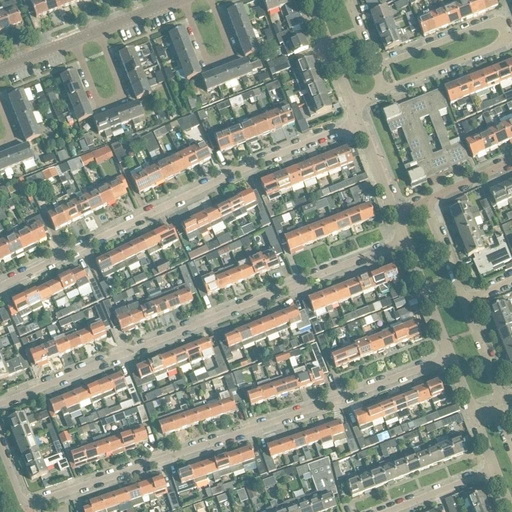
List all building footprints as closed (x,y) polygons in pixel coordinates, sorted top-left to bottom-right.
[(0,0),(0,1),(3,0),(8,0),(10,3),(2,6),(3,9),(10,28),(22,24),(12,0),(0,0)] [(23,0),(25,5),(29,15),(34,13),(36,18),(47,14),(42,0),(41,0),(31,4),(29,0),(23,0)] [(42,0),(47,14),(59,9),(55,0),(42,0)] [(68,0),(55,0),(59,9),(70,5),(68,0)] [(275,0),(262,0),(266,8),(267,13),(279,9),(275,0)] [(275,0),(279,9),(284,7),(289,17),(285,19),(290,30),(301,25),(303,25),(293,0),(275,0)] [(376,8),(372,0),(366,0),(365,1),(368,11),(376,8)] [(378,0),(372,0),(376,8),(381,7),(378,0)] [(408,6),(406,0),(405,0),(404,0),(394,4),(397,11),(408,6)] [(470,0),(467,1),(473,17),(485,12),(480,0),(470,0)] [(480,0),(485,12),(498,7),(494,0),(480,0)] [(467,1),(454,6),(460,22),(473,17),(467,1)] [(448,27),(460,22),(454,6),(442,11),(448,27)] [(228,12),(228,13),(232,24),(246,18),(241,7),(228,12)] [(391,20),(386,8),(370,14),(375,26),(391,20)] [(3,9),(0,9),(0,32),(10,28),(3,9)] [(436,31),(448,27),(442,11),(430,16),(436,31)] [(423,36),(436,31),(430,16),(417,21),(423,36)] [(250,30),(246,18),(232,24),(236,35),(250,30)] [(391,20),(375,26),(380,39),(396,33),(391,20)] [(278,25),(274,27),(277,36),(282,34),(278,25)] [(169,35),(173,44),(173,46),(188,41),(183,30),(169,35)] [(236,35),(241,46),(255,41),(250,30),(236,35)] [(282,34),(277,36),(278,38),(281,45),(283,44),(286,51),(288,57),(294,54),(298,53),(308,49),(303,37),(294,41),(293,39),(290,31),(282,34)] [(409,42),(406,35),(403,36),(401,31),(396,33),(380,39),(385,51),(409,42)] [(173,46),(174,47),(178,58),(192,52),(188,41),(173,46)] [(255,41),(241,46),(245,58),(259,52),(255,41)] [(133,49),(119,55),(123,66),(144,58),(150,56),(148,49),(135,54),(133,49)] [(178,58),(182,69),(196,64),(192,52),(178,58)] [(269,69),(288,62),(286,56),(267,64),(269,69)] [(144,58),(123,66),(128,77),(142,72),(140,66),(146,64),(144,58)] [(312,59),(303,63),(296,66),(299,72),(294,75),(296,80),(317,72),(312,59)] [(252,75),(251,72),(262,68),(260,61),(249,66),(247,61),(235,65),(241,79),(252,75)] [(269,69),(270,72),(272,76),(290,68),(288,62),(269,69)] [(182,69),(187,80),(201,75),(196,64),(182,69)] [(506,64),(493,69),(500,85),(511,80),(506,64)] [(241,79),(235,65),(224,69),(229,83),(241,79)] [(224,69),(213,74),(218,88),(220,93),(227,91),(225,85),(229,83),(224,69)] [(493,69),(481,74),(487,90),(500,85),(493,69)] [(79,83),(75,72),(61,77),(65,89),(79,83)] [(128,77),(132,89),(146,83),(142,72),(128,77)] [(267,72),(257,76),(259,82),(269,78),(267,72)] [(306,90),(322,84),(317,72),(296,80),(301,92),(306,90)] [(475,73),(468,76),(469,79),(475,95),(487,90),(481,74),(476,76),(475,73)] [(207,92),(218,88),(213,74),(201,78),(207,92)] [(469,79),(456,84),(465,105),(477,100),(475,95),(469,79)] [(157,86),(154,80),(146,83),(132,89),(137,100),(151,95),(148,89),(157,86)] [(265,86),(266,87),(268,93),(280,87),(278,81),(265,86)] [(83,95),(79,83),(65,89),(69,100),(83,95)] [(306,105),(327,96),(322,84),(306,90),(308,96),(303,98),(306,105)] [(465,105),(456,84),(444,89),(450,105),(456,102),(458,107),(465,105)] [(29,90),(9,98),(13,109),(30,102),(33,101),(29,90)] [(440,90),(422,97),(429,116),(436,133),(445,130),(438,113),(448,109),(440,90)] [(257,101),(253,91),(253,92),(252,91),(240,96),(243,102),(249,100),(251,104),(257,101)] [(54,93),(48,95),(52,105),(57,102),(54,93)] [(74,111),(88,106),(83,95),(69,100),(71,105),(66,107),(69,113),(74,111)] [(194,99),(197,108),(197,106),(201,104),(202,106),(206,104),(203,96),(199,97),(199,98),(194,100),(194,99)] [(240,96),(228,101),(231,107),(237,104),(238,108),(244,106),(243,102),(240,96)] [(327,96),(306,105),(309,111),(311,117),(316,115),(331,109),(327,96)] [(44,97),(38,99),(37,100),(40,106),(47,103),(44,97)] [(422,97),(403,105),(417,141),(427,137),(424,129),(423,130),(420,120),(429,116),(422,97)] [(231,107),(228,101),(216,106),(219,112),(231,107)] [(13,109),(17,120),(35,113),(30,102),(13,109)] [(127,107),(134,127),(140,125),(138,119),(144,117),(138,103),(127,107)] [(57,118),(62,115),(63,115),(58,104),(52,106),(56,118),(57,118)] [(294,124),(288,108),(287,104),(274,109),(276,113),(282,129),(294,124)] [(390,107),(382,110),(383,115),(391,134),(397,132),(396,130),(401,128),(408,145),(418,141),(417,141),(403,105),(391,110),(390,107)] [(88,106),(74,111),(78,123),(92,117),(88,106)] [(134,127),(127,107),(116,112),(121,125),(132,121),(134,127)] [(298,108),(292,110),(297,122),(303,120),(298,108)] [(207,119),(204,111),(197,113),(200,121),(207,119)] [(35,113),(17,120),(22,131),(36,126),(43,123),(38,112),(35,114),(35,113)] [(116,112),(104,116),(111,134),(123,130),(121,125),(116,112)] [(488,112),(482,115),(484,120),(490,132),(497,147),(509,141),(502,126),(495,129),(488,112)] [(282,129),(276,113),(263,118),(270,134),(282,129)] [(188,123),(190,129),(191,130),(199,126),(194,114),(188,117),(181,119),(177,121),(180,127),(188,123)] [(67,127),(62,115),(57,118),(61,129),(67,127)] [(106,139),(112,136),(104,116),(93,120),(98,134),(104,132),(106,139)] [(257,138),(270,134),(263,118),(251,122),(257,138)] [(180,127),(177,121),(165,127),(168,133),(172,131),(173,131),(180,127)] [(469,121),(461,125),(464,131),(472,127),(469,121)] [(511,121),(502,126),(509,141),(511,139),(511,121)] [(251,122),(239,127),(245,143),(248,142),(249,145),(258,141),(257,138),(251,122)] [(26,143),(40,137),(36,126),(22,131),(26,143)] [(156,139),(168,133),(165,127),(153,133),(156,139)] [(239,127),(226,132),(233,148),(245,143),(239,127)] [(446,159),(450,167),(455,165),(455,166),(468,160),(461,144),(451,148),(447,138),(448,138),(445,130),(436,133),(443,151),(446,159)] [(233,148),(226,132),(214,137),(213,135),(210,134),(207,135),(213,149),(218,147),(220,153),(233,148)] [(490,132),(478,137),(485,153),(497,147),(490,132)] [(95,150),(94,147),(89,134),(83,136),(88,147),(90,152),(95,150)] [(141,138),(143,142),(149,155),(154,152),(159,149),(151,134),(146,136),(141,138)] [(141,138),(139,135),(133,139),(131,135),(126,138),(132,150),(137,148),(136,146),(143,142),(141,138)] [(418,141),(431,174),(436,172),(437,174),(451,168),(450,167),(446,159),(443,151),(433,155),(430,146),(431,145),(427,137),(417,141),(418,141)] [(478,137),(474,139),(465,143),(472,158),(485,153),(478,137)] [(410,183),(412,188),(420,184),(419,183),(426,179),(425,177),(431,174),(418,141),(408,145),(411,153),(411,152),(412,154),(410,155),(414,163),(404,167),(410,183)] [(114,153),(119,164),(128,160),(120,143),(111,146),(114,153)] [(189,146),(198,165),(211,159),(203,144),(197,147),(195,143),(189,146)] [(22,164),(33,160),(28,146),(16,150),(22,164)] [(189,146),(191,150),(179,156),(187,171),(198,165),(189,146)] [(91,154),(95,162),(97,165),(113,158),(108,147),(91,154)] [(355,168),(347,148),(334,153),(340,169),(347,167),(348,170),(355,168)] [(11,168),(22,164),(16,150),(5,154),(11,168)] [(154,152),(149,155),(153,162),(158,160),(154,152)] [(45,164),(55,160),(53,153),(42,158),(45,164)] [(334,153),(322,158),(328,174),(340,169),(334,153)] [(11,168),(5,154),(0,156),(0,173),(1,176),(5,174),(4,171),(11,168)] [(91,154),(79,159),(83,168),(95,162),(91,154)] [(175,177),(187,171),(179,156),(167,162),(175,177)] [(322,158),(310,163),(316,179),(328,174),(322,158)] [(79,159),(67,163),(70,170),(76,167),(78,171),(83,168),(79,159)] [(163,183),(175,177),(167,162),(155,167),(163,183)] [(304,184),(316,179),(310,163),(297,168),(304,184)] [(139,194),(151,188),(141,167),(135,170),(136,172),(130,175),(132,178),(131,179),(139,194)] [(141,167),(151,188),(163,183),(155,167),(144,173),(141,167)] [(55,168),(42,173),(46,182),(58,176),(55,168)] [(304,184),(297,168),(285,173),(291,189),(304,184)] [(46,182),(42,173),(26,180),(32,193),(41,189),(39,184),(45,181),(46,182)] [(285,173),(273,177),(279,193),(291,189),(285,173)] [(365,174),(356,178),(346,182),(348,188),(359,184),(368,180),(365,174)] [(122,176),(121,177),(112,181),(113,183),(107,186),(115,202),(127,196),(122,187),(126,185),(122,176)] [(261,184),(257,186),(260,194),(264,192),(266,198),(268,197),(269,202),(280,198),(279,194),(279,193),(273,177),(260,182),(261,184)] [(16,183),(21,194),(28,191),(23,179),(16,183)] [(348,188),(346,182),(333,187),(336,193),(348,188)] [(501,187),(510,207),(511,206),(511,182),(501,187)] [(373,192),(367,194),(369,200),(373,199),(375,204),(370,206),(369,204),(362,207),(358,195),(371,189),(369,183),(349,191),(354,203),(362,223),(368,221),(369,222),(374,220),(373,219),(374,219),(375,219),(373,214),(380,211),(373,192)] [(493,208),(507,201),(510,207),(501,187),(500,187),(499,184),(493,187),(494,190),(489,192),(491,197),(488,199),(493,208)] [(0,197),(9,193),(7,188),(6,186),(0,188),(0,197)] [(103,208),(115,202),(107,186),(95,192),(103,208)] [(72,190),(66,193),(69,200),(79,219),(91,213),(83,198),(81,193),(75,195),(72,190)] [(258,206),(256,202),(250,191),(239,197),(247,214),(246,211),(258,206)] [(103,208),(95,192),(83,198),(91,213),(103,208)] [(67,225),(79,219),(69,200),(67,196),(55,202),(56,202),(59,209),(67,225)] [(247,214),(239,197),(227,203),(236,220),(247,214)] [(325,199),(329,211),(335,209),(330,197),(325,199)] [(465,205),(468,202),(465,197),(453,202),(455,209),(450,211),(454,222),(470,216),(478,213),(476,208),(474,207),(467,210),(465,205)] [(59,209),(56,202),(52,204),(56,211),(47,215),(55,231),(67,225),(59,209)] [(236,220),(227,203),(216,208),(223,223),(224,225),(235,219),(235,220),(236,220)] [(362,223),(354,203),(347,207),(349,212),(345,214),(350,228),(362,223)] [(313,205),(301,209),(304,216),(306,215),(316,211),(313,205)] [(211,228),(223,223),(216,208),(204,214),(211,228)] [(490,208),(484,211),(487,216),(492,213),(490,208)] [(260,222),(262,228),(270,224),(265,211),(259,214),(262,221),(260,222)] [(470,216),(454,222),(459,234),(477,227),(475,220),(480,218),(478,213),(470,216)] [(204,214),(193,219),(201,236),(208,233),(207,230),(211,228),(204,214)] [(338,233),(350,228),(345,214),(333,219),(338,233)] [(34,245),(46,240),(44,234),(48,232),(40,216),(23,224),(27,230),(35,248),(36,248),(34,245)] [(326,221),(323,216),(318,218),(319,220),(326,238),(332,235),(332,236),(337,235),(337,233),(338,233),(333,219),(326,221)] [(280,225),(284,223),(282,217),(271,221),(281,246),(287,244),(291,255),(290,252),(294,251),(296,254),(304,250),(302,248),(302,247),(294,227),(286,230),(288,236),(285,237),(282,230),(280,225)] [(193,219),(181,225),(186,235),(187,236),(189,242),(196,238),(198,241),(198,242),(203,240),(201,236),(193,219)] [(314,242),(326,238),(319,220),(307,225),(309,228),(308,228),(314,242)] [(507,241),(511,253),(511,235),(509,228),(511,226),(511,222),(507,224),(501,227),(507,241)] [(241,230),(244,236),(255,231),(252,224),(240,229),(241,230)] [(24,254),(23,251),(27,249),(28,252),(35,248),(27,230),(20,233),(17,227),(12,229),(15,236),(24,254)] [(271,248),(259,253),(260,256),(267,272),(279,267),(275,257),(281,254),(282,254),(271,227),(264,230),(264,231),(271,248)] [(302,247),(314,242),(308,228),(297,233),(294,227),(302,247)] [(459,234),(463,245),(485,237),(482,231),(479,232),(477,227),(459,234)] [(165,228),(153,234),(161,250),(161,251),(173,245),(175,250),(181,247),(174,232),(172,228),(166,230),(165,228)] [(241,230),(235,233),(238,239),(239,239),(244,236),(241,230)] [(505,245),(500,231),(494,233),(500,247),(505,245)] [(153,234),(142,240),(147,251),(150,256),(161,250),(153,234)] [(16,258),(24,254),(15,236),(3,242),(10,257),(15,255),(16,258)] [(249,237),(240,241),(243,247),(243,248),(252,244),(249,237)] [(490,251),(485,237),(463,245),(468,257),(473,255),(474,257),(490,251)] [(139,263),(139,261),(145,258),(143,253),(147,251),(142,240),(130,245),(139,263)] [(206,246),(209,252),(220,247),(217,241),(206,246)] [(243,247),(240,241),(229,246),(231,252),(243,247)] [(0,262),(10,257),(3,242),(0,243),(0,262)] [(139,263),(130,245),(119,251),(127,267),(127,268),(139,263)] [(500,247),(490,251),(474,257),(475,260),(473,261),(479,274),(511,260),(505,245),(500,247)] [(219,257),(230,253),(227,247),(217,251),(219,257)] [(127,267),(119,251),(107,257),(115,273),(127,267)] [(255,277),(267,272),(260,256),(248,261),(255,277)] [(96,262),(100,271),(101,274),(104,279),(115,273),(107,257),(96,262)] [(159,275),(170,270),(166,261),(155,267),(156,268),(159,275)] [(255,277),(248,261),(237,265),(237,264),(236,265),(243,282),(255,277)] [(193,262),(187,265),(194,281),(200,278),(193,262)] [(243,282),(236,265),(224,269),(231,286),(243,282)] [(173,290),(181,307),(193,302),(190,296),(196,294),(185,266),(179,269),(185,285),(173,290)] [(398,281),(400,285),(406,282),(401,270),(396,272),(393,266),(393,267),(392,267),(391,266),(387,268),(387,269),(381,271),(387,285),(398,281)] [(75,269),(68,272),(77,290),(78,292),(89,286),(97,302),(104,299),(93,278),(89,269),(83,272),(82,269),(76,272),(75,269)] [(213,275),(219,291),(231,286),(224,269),(217,272),(218,273),(213,275)] [(381,271),(369,276),(375,290),(379,288),(381,294),(389,291),(387,285),(381,271)] [(68,272),(69,275),(65,277),(64,274),(57,278),(66,296),(77,290),(68,272)] [(148,280),(145,273),(132,279),(135,285),(136,286),(148,280)] [(200,278),(194,281),(199,293),(205,291),(207,296),(219,291),(213,275),(212,273),(206,276),(200,278)] [(369,276),(357,281),(362,295),(375,290),(369,276)] [(66,296),(57,278),(58,281),(47,286),(55,303),(67,298),(66,296)] [(132,279),(127,281),(130,288),(135,285),(132,279)] [(357,281),(355,281),(355,280),(350,282),(351,283),(345,285),(350,300),(362,295),(357,281)] [(105,282),(100,284),(106,298),(112,295),(105,282)] [(345,285),(333,290),(338,304),(350,300),(345,285)] [(47,286),(35,292),(43,307),(44,309),(55,303),(47,286)] [(333,311),(332,307),(338,304),(333,290),(331,287),(324,290),(325,293),(321,295),(326,309),(328,313),(333,311)] [(173,290),(162,294),(169,312),(181,307),(173,290)] [(401,292),(396,294),(395,291),(390,293),(393,299),(402,296),(401,292)] [(31,313),(43,307),(35,292),(24,297),(31,313)] [(157,317),(169,312),(162,294),(150,299),(157,317)] [(314,314),(326,309),(321,295),(319,295),(319,294),(314,296),(314,297),(309,299),(308,299),(311,307),(304,310),(309,321),(310,321),(316,335),(322,333),(314,314)] [(13,304),(8,307),(15,325),(16,328),(23,325),(20,318),(31,313),(24,297),(12,303),(13,304)] [(145,321),(157,317),(150,299),(138,304),(145,321)] [(405,306),(403,299),(394,302),(396,309),(405,306)] [(511,306),(510,301),(504,304),(503,300),(495,303),(497,307),(488,310),(489,310),(488,312),(490,317),(491,317),(493,322),(511,314),(511,306)] [(71,307),(74,313),(86,307),(83,301),(71,307)] [(114,313),(108,301),(103,303),(113,329),(119,327),(121,331),(126,329),(127,332),(134,329),(126,309),(114,313)] [(379,303),(373,305),(372,305),(367,307),(370,314),(382,309),(379,303)] [(133,326),(145,321),(138,304),(126,309),(134,329),(133,326)] [(103,330),(109,327),(105,317),(100,305),(94,307),(99,320),(87,325),(89,330),(94,342),(106,337),(103,330)] [(367,307),(355,312),(358,318),(370,314),(367,307)] [(5,308),(0,310),(0,315),(3,323),(10,320),(5,308)] [(295,308),(283,313),(290,329),(290,328),(296,326),(298,331),(310,326),(304,311),(298,314),(295,308)] [(397,313),(400,318),(412,313),(410,308),(397,313)] [(85,319),(82,313),(82,312),(70,317),(73,324),(85,319)] [(346,323),(358,318),(355,312),(348,315),(343,317),(346,323)] [(283,313),(271,318),(278,334),(290,329),(283,313)] [(511,314),(493,322),(498,333),(511,327),(511,314)] [(371,316),(359,321),(361,328),(373,323),(371,316)] [(271,318),(259,323),(266,338),(278,334),(271,318)] [(67,320),(59,323),(61,329),(67,326),(69,324),(67,320)] [(359,321),(358,321),(359,322),(347,326),(349,332),(354,331),(352,326),(359,323),(361,328),(359,321)] [(420,337),(421,336),(415,322),(403,326),(409,341),(410,341),(411,342),(421,338),(420,337)] [(259,323),(248,328),(254,343),(266,338),(259,323)] [(23,326),(17,329),(20,337),(27,334),(23,326)] [(396,346),(409,341),(403,326),(391,331),(396,346)] [(511,327),(498,333),(502,344),(511,340),(511,327)] [(248,328),(236,332),(242,348),(254,343),(248,328)] [(76,330),(76,331),(82,347),(94,342),(89,330),(78,335),(76,330)] [(76,331),(64,335),(70,352),(82,347),(76,331)] [(384,351),(396,346),(391,331),(379,336),(384,351)] [(224,339),(219,342),(226,361),(232,358),(231,354),(243,349),(242,348),(236,332),(224,337),(224,339)] [(70,352),(64,335),(52,340),(59,356),(70,352)] [(309,344),(315,341),(313,335),(306,338),(309,344)] [(321,349),(328,346),(323,335),(317,338),(321,349)] [(384,351),(379,336),(366,341),(372,355),(378,353),(378,354),(384,352),(384,351)] [(47,361),(59,356),(52,340),(40,345),(47,361)] [(218,348),(212,351),(208,340),(195,345),(202,361),(214,356),(219,369),(215,370),(217,376),(228,372),(218,348)] [(511,353),(511,340),(502,344),(507,356),(511,353)] [(360,360),(372,355),(366,341),(354,345),(360,360)] [(17,359),(24,356),(20,344),(14,347),(19,358),(17,359)] [(316,344),(310,346),(315,359),(321,356),(316,344)] [(190,364),(190,365),(202,360),(202,361),(195,345),(184,349),(190,365),(190,364)] [(342,350),(348,365),(360,360),(354,345),(342,350)] [(256,362),(261,360),(256,348),(252,350),(256,362)] [(35,366),(37,365),(40,364),(41,367),(48,364),(42,350),(31,354),(29,349),(24,351),(29,362),(32,361),(35,366)] [(184,349),(172,354),(178,369),(190,365),(184,349)] [(299,371),(298,369),(294,358),(302,356),(299,350),(287,354),(289,361),(291,365),(292,369),(299,390),(312,386),(306,368),(299,371)] [(335,368),(336,370),(341,368),(342,368),(347,366),(347,365),(348,365),(342,350),(330,355),(332,362),(327,364),(330,369),(335,368)] [(172,354),(160,359),(166,374),(178,369),(172,354)] [(289,361),(287,354),(275,358),(277,365),(289,361)] [(29,368),(24,356),(17,359),(16,359),(21,371),(29,368)] [(277,365),(275,358),(274,358),(274,359),(263,363),(265,369),(277,365)] [(0,379),(21,371),(16,359),(4,364),(0,365),(0,379)] [(166,374),(160,359),(148,364),(154,379),(166,374)] [(317,372),(324,368),(320,360),(312,364),(317,372)] [(265,369),(263,363),(251,367),(253,373),(258,371),(258,369),(264,367),(265,369)] [(138,374),(132,376),(136,386),(142,384),(154,379),(148,364),(136,369),(138,374)] [(312,364),(305,367),(306,368),(312,386),(318,383),(319,386),(325,384),(322,375),(320,371),(315,372),(312,364)] [(287,394),(299,390),(292,369),(285,372),(286,377),(282,378),(282,377),(287,394)] [(240,371),(233,374),(237,385),(243,383),(240,371)] [(193,374),(197,383),(210,379),(207,373),(200,376),(200,375),(195,377),(194,373),(193,374)] [(197,383),(193,374),(189,376),(193,385),(197,383)] [(121,375),(109,380),(115,395),(128,390),(130,395),(133,401),(134,406),(140,404),(135,393),(129,378),(124,380),(121,375)] [(236,411),(234,405),(241,402),(237,389),(235,389),(230,375),(224,377),(230,393),(217,397),(219,404),(223,416),(236,411)] [(282,377),(269,381),(275,398),(287,394),(282,377)] [(115,395),(109,380),(97,384),(103,400),(115,395)] [(171,386),(173,392),(174,392),(186,387),(183,380),(173,384),(173,385),(171,386)] [(275,398),(269,381),(269,380),(257,385),(259,391),(263,402),(275,398)] [(432,384),(426,386),(432,401),(444,396),(438,381),(438,382),(437,382),(437,381),(432,383),(432,384)] [(90,401),(92,404),(103,400),(97,384),(85,389),(90,401)] [(251,407),(263,402),(259,391),(253,393),(250,385),(244,387),(251,407)] [(159,390),(161,396),(168,394),(169,394),(173,392),(171,386),(159,390)] [(420,405),(432,401),(426,386),(414,391),(420,405)] [(79,405),(90,401),(85,389),(81,391),(79,388),(72,391),(80,411),(81,411),(79,405)] [(159,390),(146,395),(148,401),(149,401),(161,396),(159,390)] [(62,399),(69,416),(80,411),(72,391),(73,394),(62,399)] [(420,405),(414,391),(402,396),(408,410),(420,405)] [(395,399),(390,401),(396,415),(397,419),(398,420),(410,415),(408,410),(402,396),(401,394),(394,396),(395,399)] [(48,401),(50,404),(46,405),(48,411),(52,419),(56,417),(55,415),(61,412),(64,418),(69,416),(62,399),(57,401),(56,398),(48,401)] [(390,401),(378,405),(383,420),(385,424),(397,419),(396,415),(390,401)] [(211,420),(205,402),(193,406),(195,412),(199,424),(211,420)] [(219,404),(208,408),(206,402),(205,402),(211,420),(223,416),(219,404)] [(156,417),(152,403),(146,405),(150,419),(156,417)] [(378,405),(366,410),(371,424),(383,420),(378,405)] [(124,413),(126,418),(139,414),(142,423),(148,421),(143,406),(124,413)] [(186,406),(180,408),(181,411),(187,428),(199,424),(195,412),(189,414),(186,406)] [(354,414),(353,414),(361,432),(373,427),(371,424),(366,410),(364,411),(364,410),(359,412),(359,413),(354,415),(354,414)] [(46,411),(40,414),(42,418),(43,420),(49,418),(48,415),(46,411)] [(181,411),(169,415),(175,432),(187,428),(181,411)] [(442,411),(436,413),(439,419),(444,417),(442,411)] [(24,414),(7,420),(12,433),(28,426),(36,423),(33,416),(25,419),(24,414)] [(159,425),(162,436),(175,432),(169,415),(157,419),(159,425)] [(441,422),(443,428),(455,423),(453,417),(441,422)] [(413,422),(415,429),(427,424),(425,418),(413,422)] [(346,440),(347,444),(351,454),(357,452),(348,426),(342,428),(340,423),(335,424),(333,421),(326,424),(333,443),(333,444),(346,440)] [(443,428),(441,422),(430,426),(432,432),(436,430),(443,428)] [(326,424),(314,428),(324,457),(325,456),(320,443),(321,442),(322,447),(333,443),(326,424)] [(142,425),(130,429),(131,434),(136,448),(137,448),(136,445),(148,441),(145,432),(144,430),(142,425)] [(407,425),(400,427),(403,433),(409,431),(407,425)] [(12,433),(17,445),(33,438),(28,426),(12,433)] [(90,432),(88,426),(76,430),(78,436),(90,432)] [(314,428),(315,431),(303,435),(312,460),(308,447),(315,445),(318,452),(317,452),(319,458),(324,457),(314,428)] [(117,431),(117,432),(124,452),(125,452),(124,449),(128,448),(129,451),(136,448),(131,434),(125,436),(122,429),(117,431)] [(124,452),(117,432),(105,436),(111,454),(116,452),(117,455),(124,452)] [(407,435),(409,441),(418,437),(416,432),(407,435)] [(88,465),(80,443),(81,446),(77,448),(75,451),(74,450),(71,451),(68,443),(72,442),(69,433),(60,436),(70,465),(74,464),(74,466),(80,464),(81,467),(88,465)] [(459,433),(447,437),(450,443),(449,443),(455,457),(467,453),(459,433)] [(361,434),(355,436),(361,450),(371,446),(369,440),(364,441),(361,434)] [(111,454),(105,436),(105,435),(93,439),(95,446),(99,458),(111,454)] [(303,435),(291,439),(295,451),(302,449),(303,453),(305,457),(298,459),(299,463),(300,465),(312,460),(303,435)] [(17,445),(22,456),(38,450),(33,438),(17,445)] [(284,459),(285,459),(283,455),(295,451),(291,439),(279,443),(284,459)] [(395,440),(388,443),(391,448),(398,446),(395,440)] [(100,461),(99,458),(95,446),(89,448),(86,441),(80,443),(88,465),(87,462),(92,460),(93,463),(100,461)] [(53,444),(58,456),(63,453),(58,442),(53,444)] [(284,459),(279,443),(267,447),(268,453),(262,455),(268,473),(275,471),(271,459),(278,457),(279,461),(284,459)] [(449,443),(438,447),(444,462),(455,457),(449,443)] [(419,447),(421,454),(415,456),(421,471),(432,466),(426,452),(424,445),(419,447)] [(245,447),(237,450),(238,453),(244,470),(243,467),(246,466),(255,463),(260,477),(260,478),(266,475),(262,462),(259,453),(253,455),(251,448),(246,450),(245,447)] [(438,447),(426,452),(432,466),(444,462),(438,447)] [(38,450),(22,456),(26,468),(43,462),(38,450)] [(63,453),(58,456),(43,462),(26,468),(31,481),(47,474),(45,468),(57,463),(60,471),(69,468),(63,453)] [(244,470),(238,453),(226,457),(232,474),(244,470)] [(337,453),(330,455),(332,461),(339,459),(337,453)] [(421,471),(415,456),(404,461),(409,475),(421,471)] [(232,474),(226,457),(214,461),(220,480),(221,480),(220,478),(232,474)] [(308,466),(310,473),(317,492),(324,511),(325,511),(336,508),(331,495),(333,495),(333,494),(337,493),(335,487),(328,458),(308,466)] [(392,465),(390,460),(379,465),(386,484),(398,480),(392,465)] [(214,461),(202,465),(206,477),(212,475),(215,482),(220,480),(214,461)] [(409,475),(404,461),(392,465),(398,480),(409,475)] [(343,480),(339,462),(333,464),(337,481),(343,480)] [(202,465),(190,469),(195,485),(207,481),(206,477),(202,465)] [(307,465),(295,469),(298,475),(299,478),(310,473),(308,466),(307,465)] [(375,489),(386,484),(379,465),(378,465),(379,465),(368,470),(375,489)] [(294,467),(288,469),(290,475),(292,478),(298,475),(295,469),(294,467)] [(178,475),(172,477),(178,495),(196,488),(195,485),(190,469),(177,473),(178,475)] [(288,469),(272,475),(275,480),(290,475),(288,469)] [(363,493),(375,489),(368,470),(363,472),(364,476),(358,479),(363,493)] [(363,493),(358,479),(356,474),(345,478),(347,483),(346,483),(352,498),(363,493)] [(168,494),(162,478),(157,480),(156,478),(149,480),(150,483),(156,501),(155,498),(168,494)] [(273,478),(263,482),(265,489),(276,485),(273,478)] [(150,483),(145,484),(144,481),(137,484),(144,504),(142,499),(148,496),(150,503),(156,501),(150,483)] [(222,486),(224,492),(225,493),(237,489),(235,482),(222,486)] [(132,508),(144,504),(137,484),(137,487),(126,491),(132,509),(132,508)] [(224,492),(222,486),(222,484),(217,486),(218,488),(210,490),(210,488),(212,496),(224,492)] [(257,498),(253,486),(246,488),(250,501),(257,498)] [(236,492),(241,503),(248,500),(244,489),(236,492)] [(119,511),(121,511),(126,511),(132,511),(132,509),(126,491),(114,495),(119,511)] [(324,511),(317,492),(306,496),(305,496),(311,511),(324,511)] [(174,493),(168,495),(167,495),(172,511),(179,509),(174,493)] [(467,511),(470,511),(472,511),(487,505),(486,501),(488,500),(485,493),(483,494),(477,496),(476,495),(476,496),(467,500),(470,507),(468,508),(467,510),(467,511)] [(228,500),(226,495),(226,494),(216,498),(219,504),(228,500)] [(119,511),(114,495),(102,499),(105,511),(115,511),(119,511)] [(311,511),(305,496),(294,500),(298,511),(311,511)] [(105,511),(102,499),(89,503),(91,508),(83,510),(83,511),(105,511)] [(298,511),(294,500),(283,504),(285,511),(298,511)] [(273,511),(285,511),(283,504),(277,507),(275,501),(270,504),(273,511)] [(203,503),(193,506),(195,511),(205,508),(203,503)]
